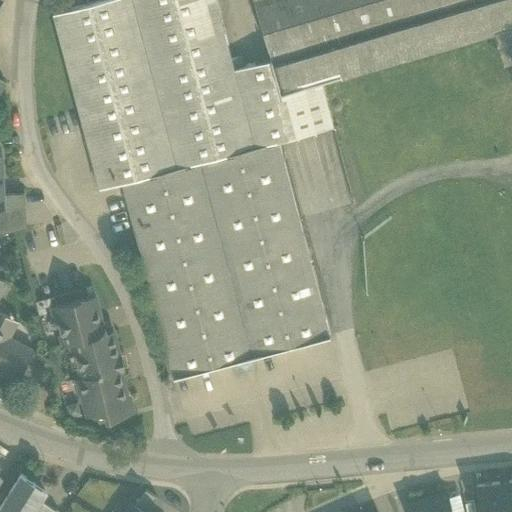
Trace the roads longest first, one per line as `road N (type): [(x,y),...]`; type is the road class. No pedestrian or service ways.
road 1 (residential): [(30,0),(21,132),(31,166),(134,321),(176,477)]
road 2 (residential): [(412,458),(209,476)]
road 3 (residential): [(176,477),(98,461),(0,423)]
